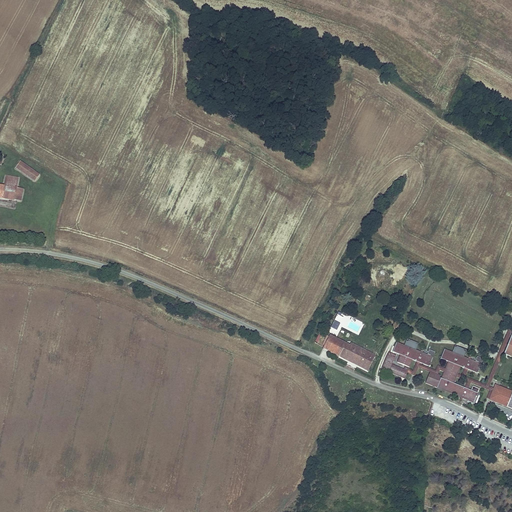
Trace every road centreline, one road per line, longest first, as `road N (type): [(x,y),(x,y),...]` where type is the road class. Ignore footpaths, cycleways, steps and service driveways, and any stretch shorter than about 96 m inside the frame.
road 1 (unclassified): [(511,435),(114,269),(0,249)]
road 2 (track): [(61,0),(0,126)]
